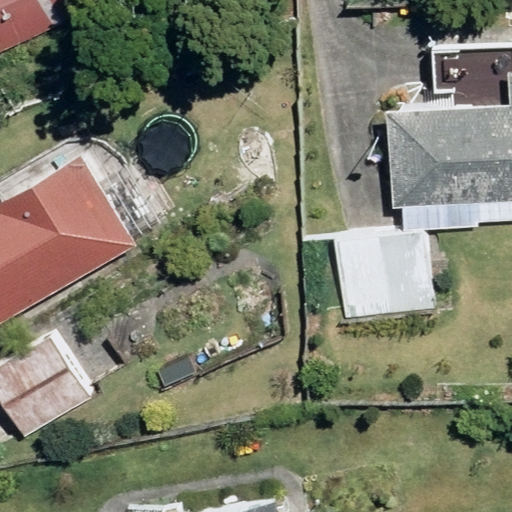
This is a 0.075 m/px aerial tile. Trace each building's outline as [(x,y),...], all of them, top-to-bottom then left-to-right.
[(0,0),(0,46),(97,0),(0,0)] [(381,100),(387,202),(511,197),(511,60),(503,61),(505,96),(381,100)] [(0,191),(0,314),(130,241),(76,148),(0,191)] [(189,180),(210,212),(244,192),(223,159),(189,180)] [(333,235),(347,324),(438,311),(424,221),(333,235)] [(196,338),(206,362),(239,346),(228,324),(196,338)] [(0,356),(0,395),(22,433),(85,395),(45,329),(0,356)] [(271,511),(268,495),(163,511),(271,511)]
